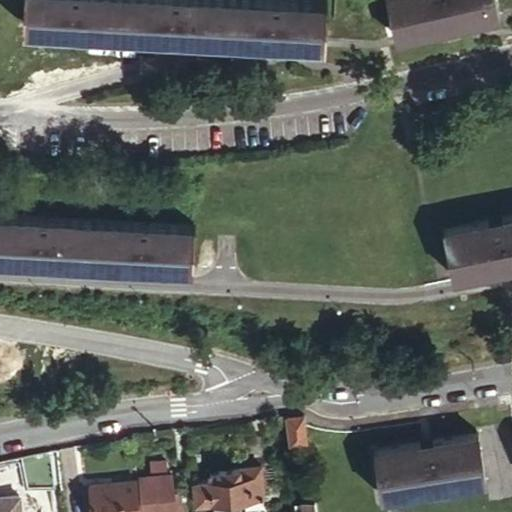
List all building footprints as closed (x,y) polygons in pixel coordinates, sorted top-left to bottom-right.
[(26,0),(25,24),(326,37),(326,0),(26,0)] [(388,0),(398,35),(498,12),(494,0),(388,0)] [(511,261),(511,215),(444,230),(454,274),(511,261)] [(0,259),(195,271),(197,228),(0,216),(0,259)] [(308,441),(307,430),(305,415),(287,416),(291,443),(308,441)] [(486,479),(478,433),(376,448),(383,494),(486,479)] [(64,483),(60,451),(28,459),(31,487),(64,483)] [(209,474),(209,480),(260,474),(259,466),(217,470),(217,473),(209,474)] [(172,474),(141,477),(144,508),(144,511),(179,511),(184,511),(182,491),(174,492),(172,474)] [(209,480),(193,482),(195,503),(212,501),(233,499),(262,495),(260,474),(209,480)] [(142,511),(138,477),(93,482),(95,511),(142,511)] [(0,511),(20,511),(19,497),(0,498),(0,511)] [(316,511),(315,498),(299,501),(300,511),(316,511)] [(234,505),(233,499),(212,501),(213,509),(219,511),(228,510),(234,505)]
